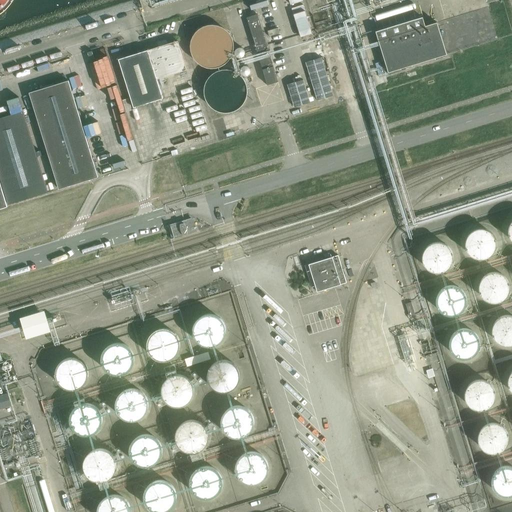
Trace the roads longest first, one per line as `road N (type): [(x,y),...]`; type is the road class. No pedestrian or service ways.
road 1 (unknown): [(75,38),(131,169),(145,157),(153,128),(197,110)]
road 2 (tertiary): [(0,266),(180,211)]
road 3 (unknown): [(319,391),(364,398),(448,473)]
road 4 (unclassified): [(142,17),(0,61)]
